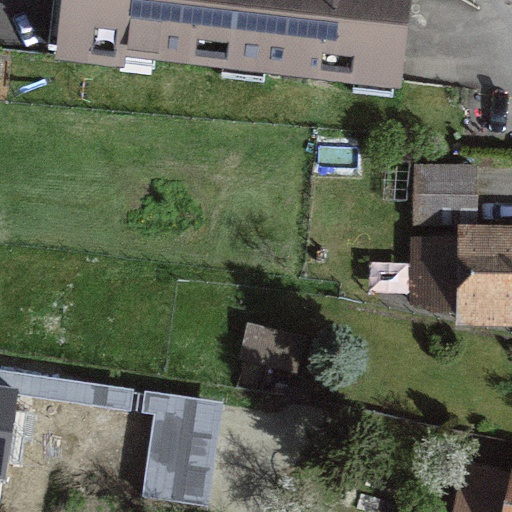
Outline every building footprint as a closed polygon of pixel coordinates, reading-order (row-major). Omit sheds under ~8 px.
[(121,50),(396,85),(406,0),(67,0),(61,54),(120,61),(121,50)] [(476,168),(415,167),(414,224),(475,225),(476,168)] [(511,246),(414,244),(413,304),(432,304),(432,309),(511,311),(511,246)] [(297,344),(249,332),(243,357),(292,367),(297,344)] [(18,394),(0,391),(0,482),(5,484),(18,394)] [(511,511),(511,479),(468,470),(458,511),(511,511)]
